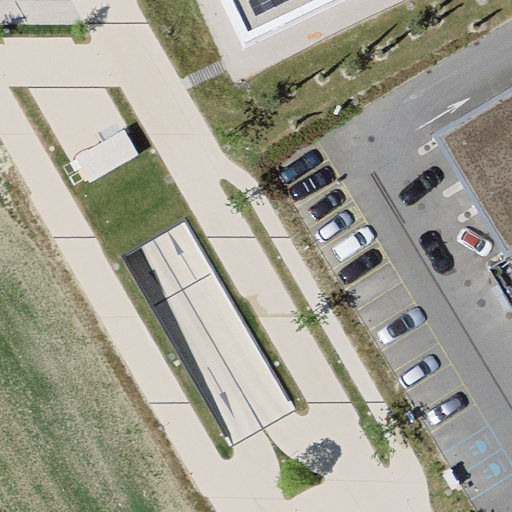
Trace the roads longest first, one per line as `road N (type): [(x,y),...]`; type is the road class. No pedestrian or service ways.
road 1 (residential): [(380,499),(134,62)]
road 2 (residential): [(0,106),(235,511)]
road 3 (residential): [(0,64),(134,62)]
